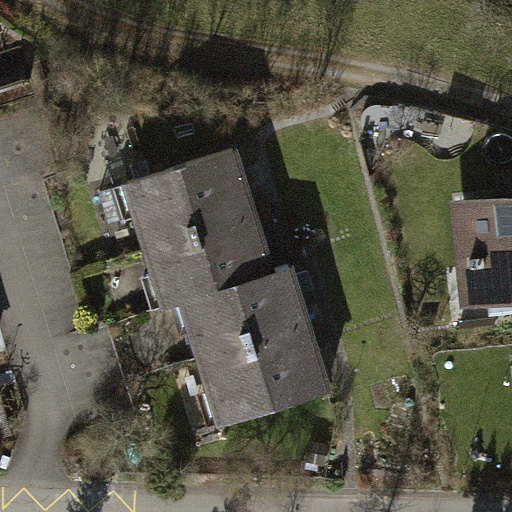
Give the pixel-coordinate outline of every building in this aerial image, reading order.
[(139,253),(255,215),(236,158),(190,172),(94,204),(105,237),(131,228),(139,253)] [(511,205),(454,211),(464,320),(492,317),(494,340),(511,338),(511,205)] [(255,215),(139,253),(161,320),(178,314),(277,282),(255,215)] [(178,314),(197,373),(314,335),(305,310),(317,306),(309,283),(298,286),(295,276),(277,282),(178,314)] [(0,363),(10,360),(0,330),(0,363)] [(334,396),(314,335),(197,373),(177,379),(197,441),(334,396)] [(8,401),(0,402),(0,448),(17,445),(8,401)]
